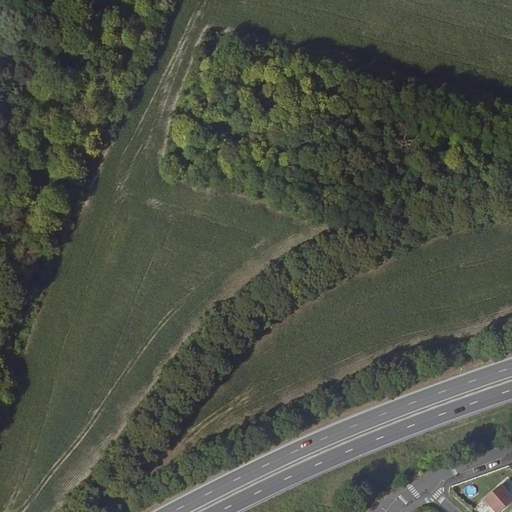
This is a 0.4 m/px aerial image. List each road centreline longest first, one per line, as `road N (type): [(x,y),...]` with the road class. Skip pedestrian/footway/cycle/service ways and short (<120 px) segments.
road 1 (trunk): [(511,370),(302,446),(173,511)]
road 2 (trunk): [(221,511),(310,466),(511,391)]
